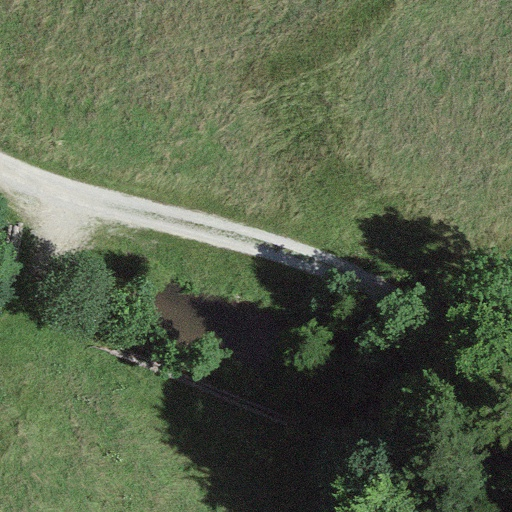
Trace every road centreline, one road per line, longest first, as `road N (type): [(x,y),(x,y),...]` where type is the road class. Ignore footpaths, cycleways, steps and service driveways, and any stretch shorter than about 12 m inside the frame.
road 1 (track): [(0,162),(59,191),(311,262),(511,356)]
road 2 (track): [(25,300),(275,511)]
